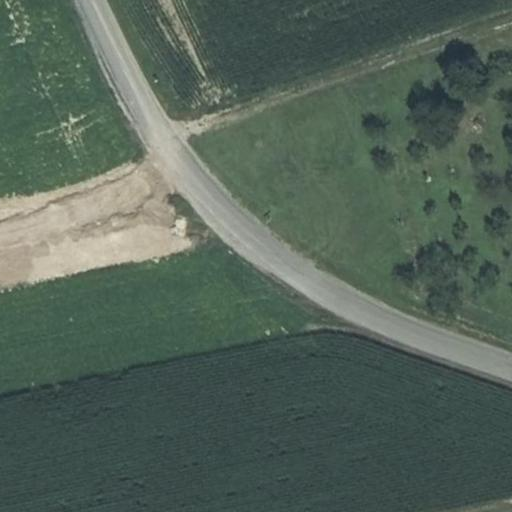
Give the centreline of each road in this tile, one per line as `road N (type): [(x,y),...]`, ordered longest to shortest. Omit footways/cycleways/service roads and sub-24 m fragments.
road 1 (tertiary): [(511,372),(363,317),(251,241),(163,141),(94,0)]
road 2 (track): [(511,23),(163,141)]
